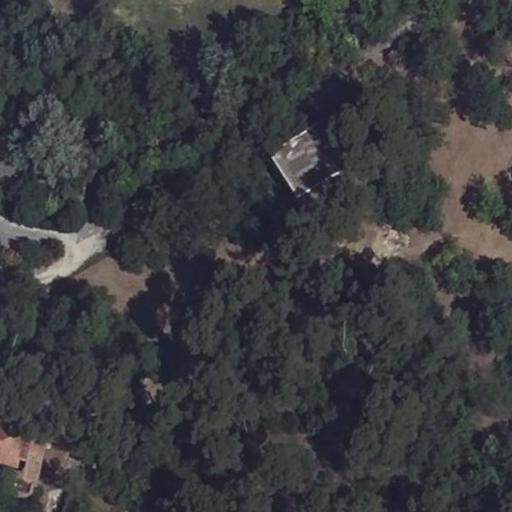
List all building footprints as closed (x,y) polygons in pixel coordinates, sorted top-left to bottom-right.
[(268,162),(297,205),(334,181),(347,172),(319,128),(268,162)] [(347,200),(334,181),(297,205),(313,228),(347,200)] [(425,310),(435,294),(413,281),(403,297),(425,310)] [(0,433),(0,467),(9,469),(6,484),(8,485),(6,494),(9,499),(22,502),(29,498),(30,490),(33,490),(42,446),(43,444),(18,436),(19,431),(10,430),(8,435),(0,433)] [(154,495),(160,479),(99,457),(94,473),(154,495)] [(0,467),(0,480),(6,484),(9,469),(0,467)]
